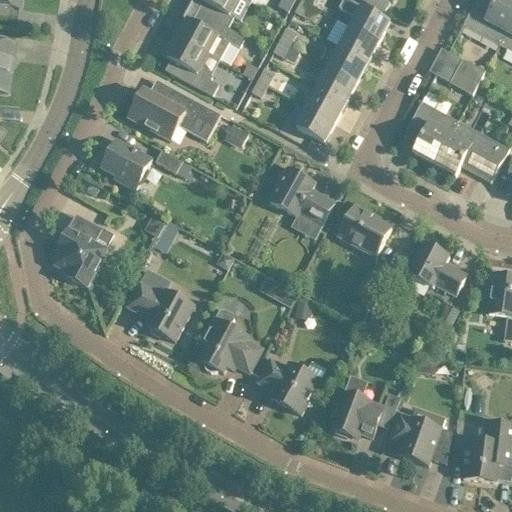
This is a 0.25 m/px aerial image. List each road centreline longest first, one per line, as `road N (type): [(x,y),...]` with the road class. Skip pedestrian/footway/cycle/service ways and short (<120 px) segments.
road 1 (residential): [(411,511),(267,455),(39,301),(26,243),(113,84),(148,0)]
road 2 (residential): [(511,244),(484,240),(386,183),(374,166),(372,143),(450,0)]
road 3 (residential): [(1,211),(56,125),(87,0)]
road 4 (secondary): [(278,511),(174,464),(76,403)]
